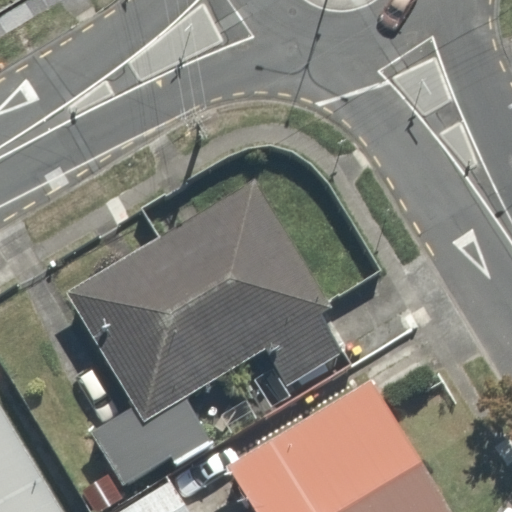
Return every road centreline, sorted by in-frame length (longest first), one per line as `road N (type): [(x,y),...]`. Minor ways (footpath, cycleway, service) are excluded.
road 1 (tertiary): [(0,146),(258,0)]
road 2 (tertiary): [(511,233),(396,22)]
road 3 (tertiary): [(396,22),(372,35),(317,38),(291,28),(262,0)]
